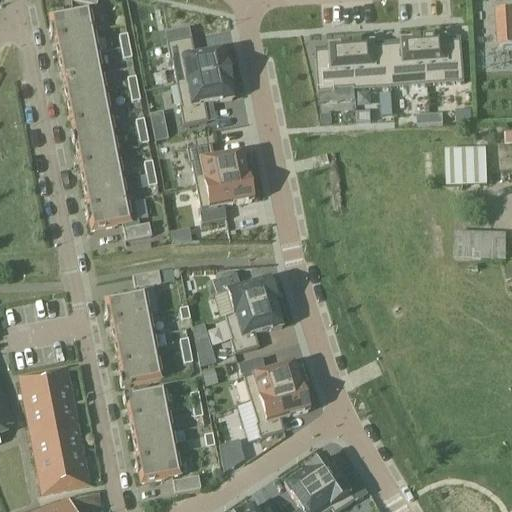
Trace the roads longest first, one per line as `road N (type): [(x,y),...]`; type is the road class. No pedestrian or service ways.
road 1 (residential): [(117,511),(13,4)]
road 2 (residential): [(341,415),(292,255),(250,31),(258,0)]
road 3 (residential): [(341,415),(208,504),(183,511)]
